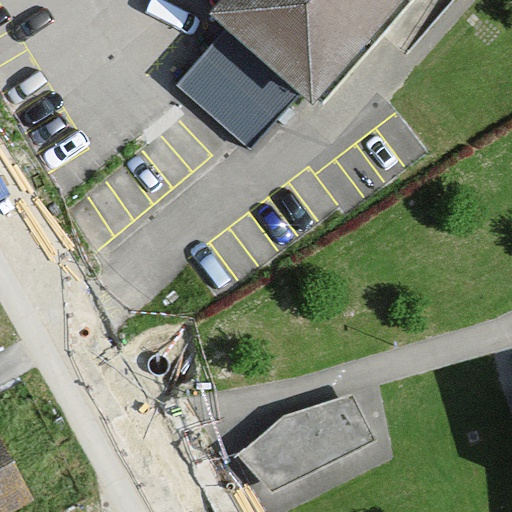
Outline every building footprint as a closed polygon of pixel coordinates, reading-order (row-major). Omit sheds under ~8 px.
[(207,0),(216,14),(227,0),(207,0)] [(227,0),(216,14),(324,105),(412,0),(227,0)] [(0,349),(10,344),(0,325),(0,349)] [(283,417),(238,458),(273,492),(373,442),(352,396),(283,417)] [(2,412),(0,413),(0,510),(42,489),(2,412)]
